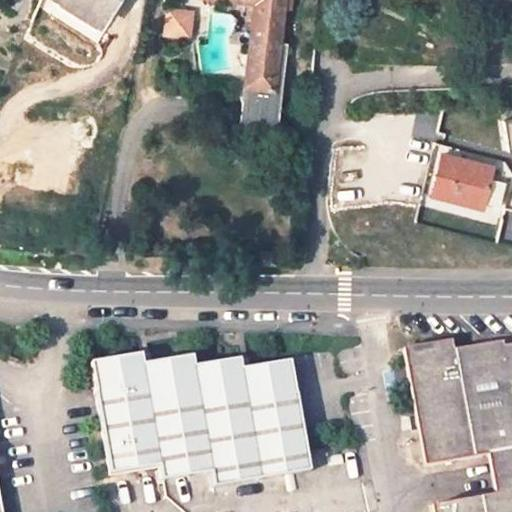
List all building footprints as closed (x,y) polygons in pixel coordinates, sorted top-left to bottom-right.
[(58,0),(98,24),(112,0),(58,0)] [(256,0),(263,1),(259,35),(247,34),(240,84),(236,114),(274,120),(286,34),(279,33),(283,3),(272,2),(272,0),(256,0)] [(259,35),(263,1),(256,0),(251,0),(247,34),(259,35)] [(182,33),(185,8),(165,6),(161,31),(182,33)] [(482,209),(493,171),(436,155),(425,194),(482,209)] [(272,250),(261,250),(260,260),(272,260),(272,250)] [(511,511),(511,346),(509,344),(497,346),(496,343),(448,352),(446,343),(395,353),(418,468),(487,455),(495,496),(425,510),(425,511),(511,511)] [(215,487),(308,471),(290,361),(239,369),(238,358),(188,367),(186,356),(136,364),(134,354),(87,362),(109,476),(158,467),(162,486),(213,475),(215,487)]
